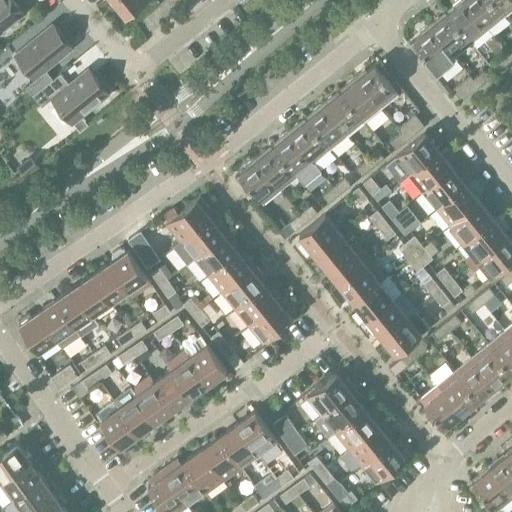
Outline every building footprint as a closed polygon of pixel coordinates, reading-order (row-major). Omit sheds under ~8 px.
[(0,0),(0,32),(25,13),(14,0),(0,0)] [(103,11),(110,6),(104,0),(101,0),(97,3),(103,11)] [(127,15),(145,0),(114,0),(115,1),(127,15)] [(448,12),(472,41),(489,28),(466,0),(458,0),(453,4),(455,6),(448,12)] [(466,0),(489,28),(506,14),(494,0),(466,0)] [(511,0),(494,0),(506,14),(511,8),(511,0)] [(429,23),(455,55),(472,41),(448,12),(441,18),(439,16),(429,23)] [(72,47),(52,22),(15,52),(35,77),(72,47)] [(410,43),(416,51),(420,48),(440,72),(457,59),(455,56),(455,55),(429,23),(420,31),(422,33),(410,43)] [(502,67),(511,59),(511,55),(507,50),(496,59),(502,67)] [(356,75),(382,107),(399,93),(382,71),(386,68),(380,61),(379,60),(367,69),(365,67),(356,75)] [(61,72),(42,87),(33,94),(43,106),(53,98),(72,122),(109,92),(107,90),(105,91),(98,83),(100,81),(89,67),(69,83),(61,72)] [(479,85),(491,76),(484,68),(473,77),(473,78),(479,85)] [(473,78),(473,77),(470,74),(453,88),(462,99),(479,85),(473,78)] [(382,107),(356,75),(346,82),(348,85),(341,91),(365,121),(382,107)] [(322,102),(348,134),(365,121),(341,91),(334,97),(332,94),(322,102)] [(307,118),(331,148),(348,134),(322,102),(312,110),(314,112),(307,118)] [(407,138),(425,124),(416,113),(398,127),(401,131),(407,138)] [(288,129),(314,161),(331,148),(307,118),(300,124),(298,121),(288,129)] [(281,139),(274,145),(298,175),(305,183),(321,170),(314,161),(288,129),(279,137),(281,139)] [(396,148),(407,138),(401,131),(390,140),(396,148)] [(395,156),(385,164),(400,182),(410,174),(440,149),(425,132),(395,156)] [(255,156),(281,189),(298,175),(274,145),(266,151),(264,148),(255,156)] [(379,149),(367,158),(373,166),(385,156),(379,149)] [(423,190),(453,166),(440,149),(410,174),(423,190)] [(236,177),(242,184),(246,181),(263,203),(281,189),(255,156),(245,164),(247,166),(235,176),(236,177)] [(373,166),(367,158),(356,167),(362,175),(373,166)] [(26,175),(38,165),(34,160),(30,163),(27,159),(19,166),(26,175)] [(437,207),(467,183),(462,177),(467,173),(458,163),(453,166),(423,190),(437,207)] [(364,182),(373,193),(381,187),(371,175),(364,182)] [(345,176),(334,185),(340,193),(351,184),(345,176)] [(450,224),(480,200),(467,183),(437,207),(450,224)] [(340,193),(334,185),(322,194),(329,202),(340,193)] [(359,185),(351,192),(360,203),(368,197),(359,185)] [(181,240),(211,216),(206,209),(209,206),(200,195),(167,222),(181,240)] [(382,205),(391,216),(399,210),(390,198),(382,205)] [(464,241),(494,217),(480,200),(450,224),(464,241)] [(311,203),(300,212),(306,220),(318,211),(311,203)] [(379,226),(386,220),(378,209),(370,215),(379,226)] [(399,210),(391,216),(400,227),(408,221),(399,210)] [(285,237),(295,229),(306,220),(300,212),(279,229),(285,237)] [(314,251),(340,230),(326,212),(299,233),(314,251)] [(211,216),(181,240),(194,256),(228,229),(220,219),(216,222),(211,216)] [(470,263),(507,233),(494,217),(464,241),(473,252),(466,257),(470,263)] [(386,220),(379,226),(388,238),(396,231),(386,220)] [(128,237),(148,265),(159,258),(140,229),(128,237)] [(228,229),(194,256),(208,273),(237,248),(232,242),(236,239),(228,229)] [(327,268),(359,242),(353,246),(340,230),(314,251),(327,268)] [(492,275),(511,258),(511,238),(507,233),(470,263),(475,269),(482,264),(492,275)] [(416,251),(424,245),(414,234),(407,240),(416,251)] [(399,246),(408,258),(416,251),(407,240),(399,246)] [(341,285),(373,259),(359,242),(327,268),(341,285)] [(424,245),(416,251),(425,263),(433,257),(424,245)] [(110,261),(129,289),(133,295),(152,282),(128,248),(126,250),(124,247),(120,246),(113,251),(112,256),(114,258),(110,261)] [(237,248),(208,273),(222,290),(254,262),(246,252),(242,255),(237,248)] [(416,251),(408,258),(418,269),(425,263),(416,251)] [(373,259),(341,285),(354,302),(387,276),(373,259)] [(110,261),(92,273),(111,301),(129,289),(110,261)] [(254,262),(222,290),(235,307),(264,282),(259,276),(263,273),(254,262)] [(160,283),(168,277),(160,265),(151,271),(160,283)] [(437,272),(446,283),(453,277),(444,266),(437,272)] [(511,268),(511,267),(500,276),(506,284),(511,287),(511,268)] [(92,273),(74,285),(93,313),(111,301),(92,273)] [(388,274),(387,276),(354,302),(368,318),(402,291),(388,274)] [(441,287),(432,276),(424,282),(433,293),(441,287)] [(180,295),(168,277),(160,283),(172,301),(180,295)] [(453,277),(446,283),(455,295),(463,288),(453,277)] [(264,282),(235,307),(249,324),(282,296),(273,285),(269,288),(264,282)] [(74,285),(56,297),(81,334),(99,322),(93,313),(74,285)] [(478,294),(484,302),(495,293),(489,285),(478,294)] [(441,287),(433,293),(442,305),(450,298),(441,287)] [(402,291),(368,318),(382,335),(415,308),(402,291)] [(484,302),(478,294),(466,304),(473,311),(484,302)] [(179,296),(172,302),(176,308),(184,303),(179,296)] [(184,302),(193,314),(201,308),(191,296),(184,302)] [(282,296),(249,324),(263,341),(293,317),(287,310),(291,307),(282,296)] [(56,297),(38,309),(57,337),(63,346),(81,334),(56,297)] [(171,311),(166,303),(153,311),(159,319),(171,311)] [(201,308),(193,314),(202,325),(210,318),(201,308)] [(415,308),(382,335),(396,353),(430,325),(415,308)] [(57,337),(38,309),(20,322),(38,350),(57,337)] [(444,322),(450,329),(462,320),(455,312),(444,322)] [(166,322),(172,330),(183,322),(178,314),(166,322)] [(141,319),(129,328),(135,336),(147,328),(141,319)] [(172,330),(166,322),(154,330),(159,339),(172,330)] [(450,329),(444,322),(433,331),(439,338),(450,329)] [(135,336),(129,328),(117,336),(123,344),(135,336)] [(511,336),(505,328),(488,342),(511,371),(511,336)] [(211,336),(221,348),(228,341),(219,329),(211,336)] [(130,346),(136,354),(148,347),(142,338),(130,346)] [(411,349),(417,356),(428,347),(422,340),(411,349)] [(228,341),(221,348),(229,358),(236,367),(239,365),(244,361),(237,352),(228,341)] [(190,355),(209,382),(227,369),(208,342),(190,355)] [(511,371),(488,342),(471,355),(495,385),(511,371)] [(105,344),(93,352),(99,360),(111,352),(105,344)] [(136,354),(130,346),(118,355),(124,363),(136,354)] [(191,395),(209,382),(190,355),(185,348),(167,361),(172,368),(191,395)] [(417,356),(411,349),(399,358),(405,366),(417,356)] [(99,360),(93,352),(81,360),(87,368),(99,360)] [(471,355),(454,369),(478,399),(495,385),(471,355)] [(95,371),(100,379),(112,371),(106,362),(95,371)] [(51,376),(59,387),(78,374),(70,363),(51,376)] [(174,407),(191,395),(172,368),(155,380),(150,374),(174,407)] [(454,369),(438,383),(462,412),(478,399),(454,369)] [(100,379),(95,371),(82,379),(88,387),(100,379)] [(322,414),(355,386),(346,376),(343,379),(337,372),(307,396),(322,414)] [(156,420),(174,407),(150,374),(132,387),(156,420)] [(462,412),(438,383),(420,397),(444,427),(462,412)] [(131,385),(114,397),(139,433),(156,420),(132,387),(131,385)] [(322,414),(314,420),(328,436),(335,430),(365,406),(360,400),(363,397),(355,386),(322,414)] [(313,405),(304,393),(285,407),(294,420),(313,405)] [(120,446),(139,433),(114,397),(95,411),(120,446)] [(349,447),(382,420),(374,409),(370,412),(365,406),(335,430),(349,447)] [(256,408),(237,422),(259,453),(278,440),(256,408)] [(273,422),(285,441),(298,432),(286,414),(273,422)] [(362,464),(392,440),(387,433),(391,430),(382,420),(349,447),(362,464)] [(259,453),(237,422),(220,434),(242,465),(259,453)] [(0,425),(0,440),(9,434),(2,425),(0,425)] [(298,432),(285,441),(294,453),(295,453),(307,444),(298,432)] [(220,434),(202,447),(224,478),(242,465),(220,434)] [(0,477),(2,479),(31,459),(18,440),(0,452),(0,477)] [(376,481),(410,454),(401,443),(397,446),(392,440),(362,464),(376,481)] [(224,478),(202,447),(184,459),(207,491),(224,478)] [(497,457),(488,464),(511,494),(511,459),(507,453),(500,459),(497,457)] [(309,460),(319,472),(326,466),(317,454),(309,460)] [(14,497),(43,476),(31,459),(2,479),(14,497)] [(174,459),(163,467),(189,503),(207,491),(184,459),(178,464),(174,459)] [(472,481),(496,511),(511,498),(511,494),(488,464),(478,472),(480,475),(472,481)] [(319,472),(327,483),(335,477),(326,466),(319,472)] [(176,511),(189,503),(163,467),(152,475),(156,480),(148,485),(167,511),(176,511)] [(288,468),(276,476),(282,484),(294,476),(288,468)] [(25,511),(30,511),(56,494),(43,476),(14,497),(25,511)] [(282,484),(276,476),(264,485),(270,493),(282,484)] [(292,484),(298,493),(310,484),(304,476),(292,484)] [(298,493),(292,484),(280,493),(286,501),(298,493)] [(340,498),(346,506),(357,497),(351,489),(340,498)] [(253,493),(241,501),(247,510),(259,501),(253,493)] [(30,511),(67,511),(68,511),(56,494),(30,511)] [(354,508),(357,511),(373,511),(374,511),(365,500),(354,508)] [(243,511),(247,510),(241,501),(229,510),(230,511),(243,511)] [(257,510),(258,511),(270,511),(275,509),(269,501),(257,510)] [(343,511),(341,510),(334,501),(319,511),(343,511)]
